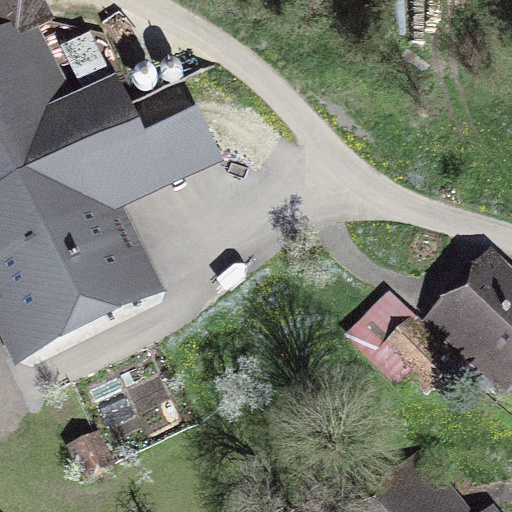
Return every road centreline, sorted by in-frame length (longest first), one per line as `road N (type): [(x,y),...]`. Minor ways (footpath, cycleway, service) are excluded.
road 1 (track): [(511,236),(89,0)]
road 2 (track): [(0,367),(7,379),(77,361),(159,319),(194,285),(219,229)]
road 3 (track): [(150,218),(219,229),(284,216),(319,201),(349,151)]
road 4 (track): [(319,201),(343,262),(392,286),(441,289)]
